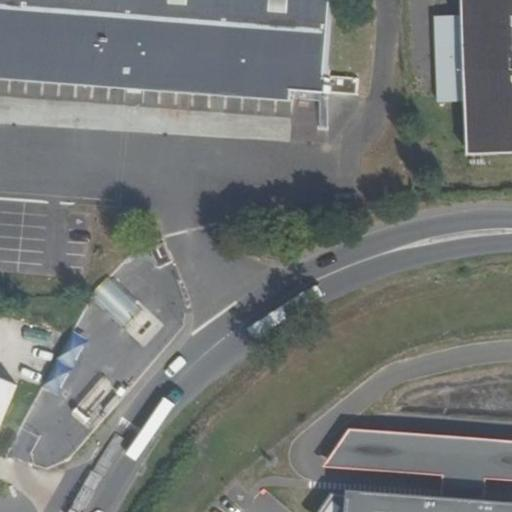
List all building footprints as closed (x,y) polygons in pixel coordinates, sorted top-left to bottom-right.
[(335,81),(331,81),(336,0),(0,0),(0,81),(298,103),(299,92),(334,95),(335,81)] [(511,0),(464,0),(465,17),(468,103),(470,158),(511,156),(511,0)] [(468,103),(465,17),(436,18),(439,104),(468,103)] [(359,95),(360,79),(334,77),(333,81),(335,81),(334,93),(359,95)] [(127,328),(145,308),(110,277),(93,296),(127,328)] [(0,434),(3,436),(22,386),(0,377),(0,434)] [(511,511),(511,509),(353,497),(351,511),(511,511)]
